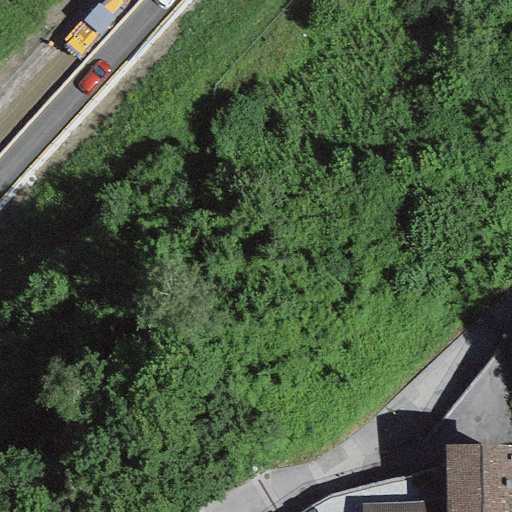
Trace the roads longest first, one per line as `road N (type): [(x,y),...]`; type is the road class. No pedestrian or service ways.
road 1 (unclassified): [(249,511),(397,426),(511,308)]
road 2 (motorway): [(0,137),(125,0)]
